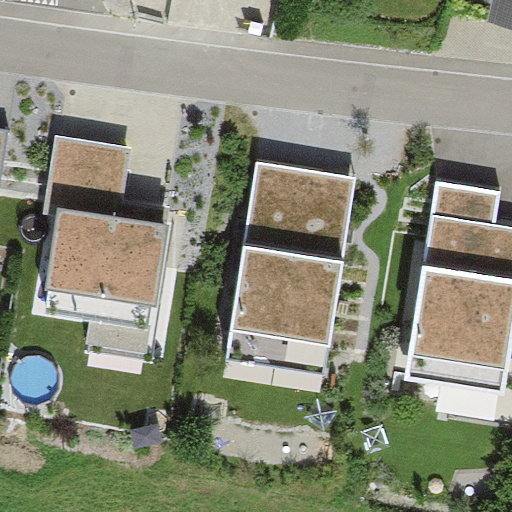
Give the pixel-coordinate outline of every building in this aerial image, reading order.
[(511,0),(493,0),(489,20),(511,25),(511,0)] [(400,210),(422,210),(423,178),(435,179),(437,126),(403,125),(400,210)] [(130,147),(67,136),(42,286),(157,305),(172,217),(120,208),(130,147)] [(354,176),(257,162),(231,350),(327,364),(354,176)] [(502,188),(440,179),(412,349),(508,364),(511,336),(511,223),(496,221),(502,188)]
